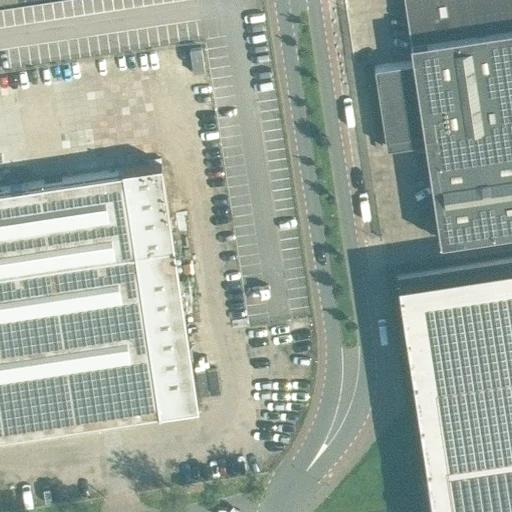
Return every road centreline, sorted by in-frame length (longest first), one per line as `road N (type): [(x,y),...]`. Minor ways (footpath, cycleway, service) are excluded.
road 1 (unknown): [(0,467),(170,443),(221,418),(227,400),(190,152),(177,127),(148,106),(0,122)]
road 2 (unclassified): [(280,506),(325,444),(350,373),(297,0)]
